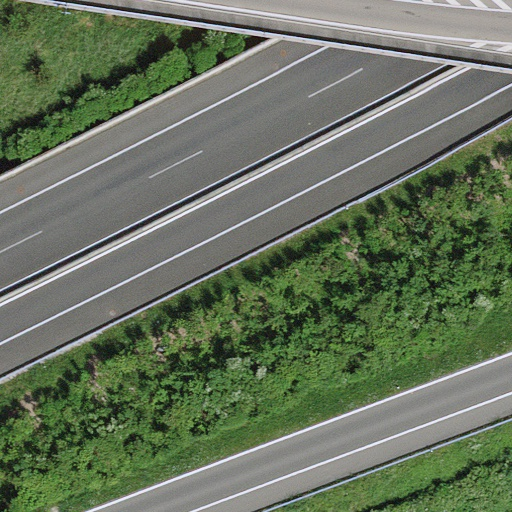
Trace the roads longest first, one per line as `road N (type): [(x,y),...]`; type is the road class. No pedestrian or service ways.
road 1 (motorway): [(0,324),(511,66)]
road 2 (motorway): [(497,0),(0,251)]
road 3 (motorway): [(140,511),(511,373)]
